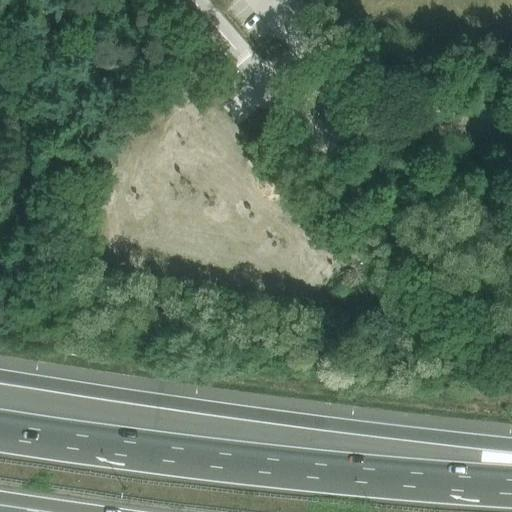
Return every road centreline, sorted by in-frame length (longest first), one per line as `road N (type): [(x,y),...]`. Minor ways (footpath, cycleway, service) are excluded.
road 1 (motorway): [(511,447),(0,375)]
road 2 (motorway): [(511,484),(156,455),(0,430)]
road 3 (unclassified): [(511,123),(310,111),(273,92),(191,0)]
road 4 (track): [(310,111),(341,165),(394,226),(511,334)]
